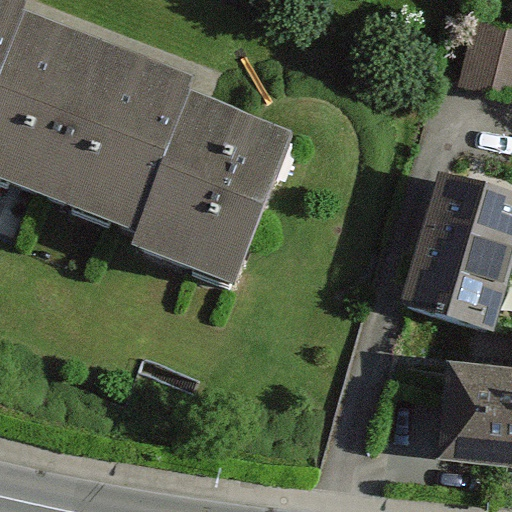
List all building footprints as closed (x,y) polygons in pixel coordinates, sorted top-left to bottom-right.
[(0,17),(0,63),(12,33),(16,24),(0,17)] [(511,31),(473,30),(471,81),(511,82),(511,31)] [(0,63),(0,201),(131,251),(184,114),(189,102),(12,33),(0,63)] [(131,251),(125,266),(230,306),(289,155),(184,114),(131,251)] [(511,296),(511,212),(436,192),(405,308),(502,335),(511,296)] [(511,378),(443,380),(439,481),(511,479),(511,378)]
